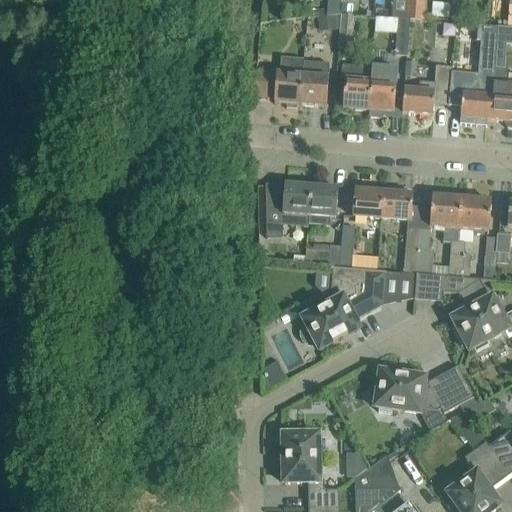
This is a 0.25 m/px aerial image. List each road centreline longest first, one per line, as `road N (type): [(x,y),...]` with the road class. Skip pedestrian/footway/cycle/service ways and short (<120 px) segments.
road 1 (residential): [(511,157),(246,134)]
road 2 (residential): [(390,342),(267,407),(252,426),(251,511)]
